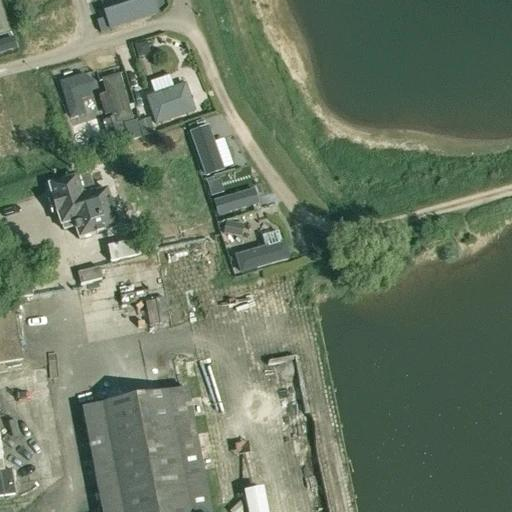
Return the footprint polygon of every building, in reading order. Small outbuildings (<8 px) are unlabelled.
[(0,36),(10,33),(0,2),(0,36)] [(150,17),(145,2),(107,16),(106,16),(98,19),(103,31),(111,27),(112,30),(150,17)] [(68,17),(38,29),(46,50),(76,39),(68,17)] [(121,124),(132,121),(119,76),(103,81),(114,117),(116,125),(121,124)] [(194,115),(184,86),(147,99),(156,128),(194,115)] [(0,113),(0,146),(1,150),(15,146),(5,112),(0,113)] [(61,148),(47,114),(33,120),(41,139),(25,146),(31,161),(61,148)] [(120,141),(125,139),(121,125),(121,124),(116,125),(114,117),(100,121),(107,145),(120,141)] [(190,133),(206,178),(224,172),(208,127),(190,133)] [(91,174),(75,179),(82,199),(96,195),(91,175),(91,174)] [(82,199),(75,179),(49,187),(51,194),(53,198),(51,199),(54,207),(56,215),(57,215),(58,218),(61,227),(62,227),(63,227),(64,231),(75,227),(76,231),(79,240),(118,228),(106,192),(96,195),(82,199)] [(214,203),(218,217),(257,205),(253,191),(214,203)] [(135,231),(110,237),(115,262),(141,256),(135,231)] [(282,244),(280,245),(277,234),(262,238),(265,249),(237,258),(242,276),(288,262),(282,244)] [(108,286),(86,292),(91,312),(109,307),(106,295),(122,291),(113,257),(101,260),(108,286)] [(0,365),(22,362),(13,301),(0,303),(0,365)] [(209,511),(188,390),(128,401),(82,409),(91,456),(101,511),(209,511)] [(0,503),(25,502),(24,492),(10,493),(9,474),(0,474),(0,503)] [(246,511),(247,511),(266,511),(263,489),(250,492),(244,493),(244,496),(245,499),(231,511),(246,511)]
